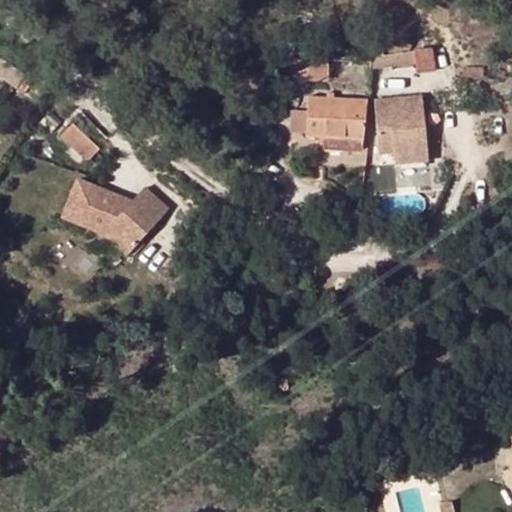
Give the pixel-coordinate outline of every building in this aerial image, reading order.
[(434,51),(416,52),(417,68),(417,74),(436,72),(434,51)] [(373,56),(372,72),(417,68),(416,52),(373,56)] [(294,109),(305,78),(309,65),(293,59),(279,103),(294,109)] [(0,77),(17,90),(26,77),(1,60),(0,62),(0,77)] [(332,80),(333,68),(313,66),(310,78),(332,80)] [(308,134),(308,138),(323,139),(363,141),(366,101),(308,97),(308,113),(308,134)] [(430,163),(423,99),(375,104),(379,158),(395,156),(396,167),(430,163)] [(308,134),(308,113),(290,112),(289,133),(308,134)] [(89,164),(101,152),(74,127),(61,139),(89,164)] [(363,152),(363,141),(323,139),(322,151),(363,152)] [(170,199),(143,187),(138,200),(81,175),(63,218),(146,254),(170,199)] [(279,381),(280,388),(288,388),(288,380),(279,381)] [(453,511),(451,502),(438,505),(440,511),(453,511)]
